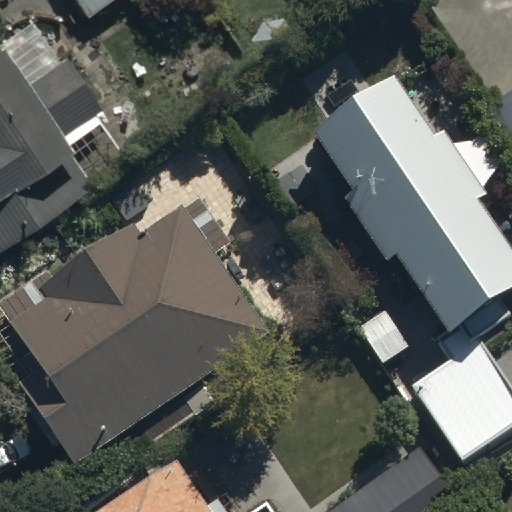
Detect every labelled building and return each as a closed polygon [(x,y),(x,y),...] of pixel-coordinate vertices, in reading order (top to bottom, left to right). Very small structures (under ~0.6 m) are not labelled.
[(67,0),(84,25),(119,0),(67,0)] [(22,99),(0,67),(0,262),(89,200),(63,162),(105,132),(62,71),(22,99)] [(511,92),(494,104),(511,130),(511,92)] [(401,112),(323,162),(320,164),(360,220),(348,229),(393,293),(404,286),(461,366),(511,329),(511,271),(485,232),(495,225),(451,161),(441,168),(401,112)] [(274,354),(220,273),(235,264),(203,217),(153,251),(145,239),(57,299),(53,291),(5,323),(31,361),(21,367),(38,392),(25,401),(81,484),(274,354)] [(511,405),(483,362),(414,409),(464,482),(511,448),(511,405)] [(457,511),(422,463),(354,511),(457,511)] [(198,511),(178,482),(133,511),(198,511)]
